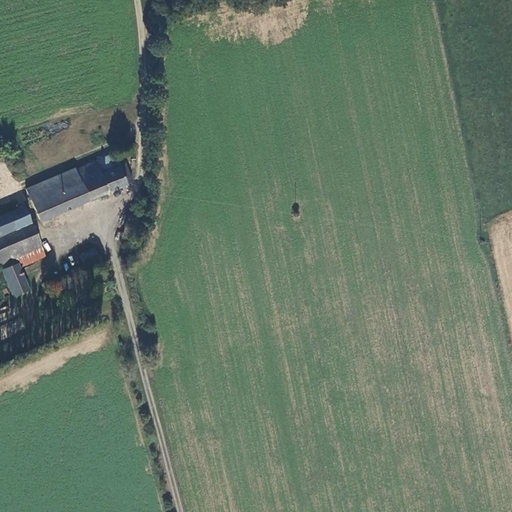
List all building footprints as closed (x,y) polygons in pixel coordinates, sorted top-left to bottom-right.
[(95,178),(118,169),(114,157),(91,166),(95,178)] [(69,171),(25,189),(38,221),(128,182),(123,167),(118,169),(95,178),(91,166),(70,174),(69,171)] [(5,203),(0,204),(0,217),(10,213),(5,203)] [(10,213),(0,217),(0,238),(29,227),(22,209),(10,213)] [(123,244),(136,246),(143,219),(130,216),(123,244)] [(29,227),(0,238),(0,260),(12,256),(36,246),(29,227)] [(12,256),(16,266),(22,266),(41,259),(36,246),(12,256)] [(92,250),(78,256),(79,257),(83,267),(96,261),(92,250)] [(0,265),(11,296),(30,290),(22,266),(16,266),(12,256),(0,260),(0,265)] [(74,270),(83,267),(79,257),(71,260),(74,270)]
